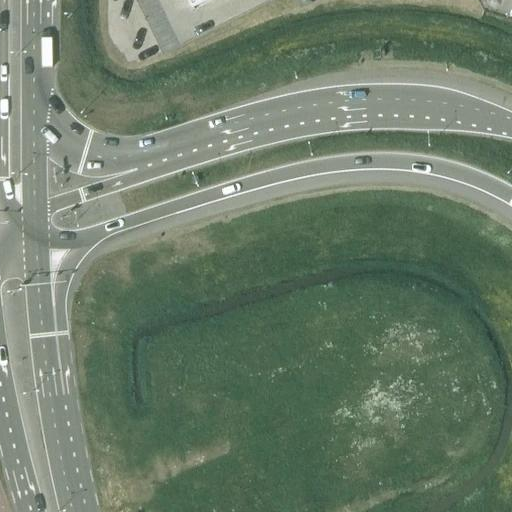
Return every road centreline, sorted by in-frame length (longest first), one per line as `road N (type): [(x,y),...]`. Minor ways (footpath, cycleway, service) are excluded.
road 1 (motorway): [(32,240),(73,243),(293,179),(363,171),(458,182),(511,209)]
road 2 (motorway): [(511,130),(407,110),(354,110),(299,116),(144,163)]
road 3 (primary): [(75,511),(45,371),(32,240)]
road 4 (motorway): [(144,163),(84,154),(53,133),(32,89)]
road 5 (primary): [(0,388),(30,511)]
road 6 (motorway): [(144,163),(117,184),(31,209)]
road 7 (primary): [(31,209),(32,89)]
